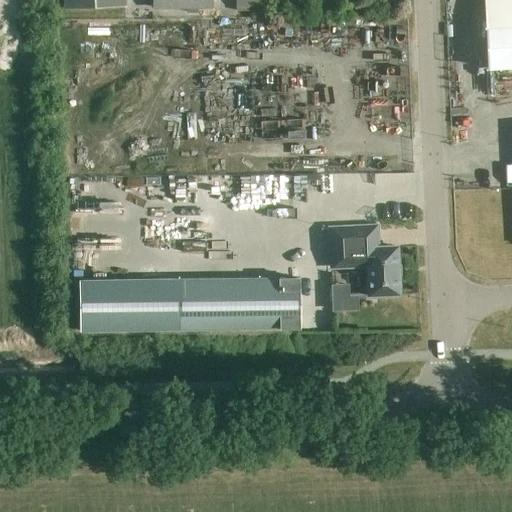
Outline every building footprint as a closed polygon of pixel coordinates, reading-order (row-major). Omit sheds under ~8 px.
[(63,0),(63,10),(123,8),(123,0),(63,0)] [(511,0),(485,0),(486,29),(488,69),(511,67),(511,0)] [(117,36),(117,25),(95,25),(95,36),(117,36)] [(289,114),(303,113),(302,96),(289,96),(289,114)] [(264,133),(283,131),(282,121),(263,123),(264,133)] [(155,193),(223,190),(223,179),(155,182),(155,193)] [(82,204),(97,203),(96,185),(85,185),(86,193),(81,193),(82,204)] [(99,209),(120,208),(119,196),(98,197),(99,209)] [(329,228),(331,261),(331,268),(367,266),(368,296),(399,295),(397,247),(377,248),(376,226),(329,228)] [(79,281),(80,331),(300,328),(300,278),(79,281)]
